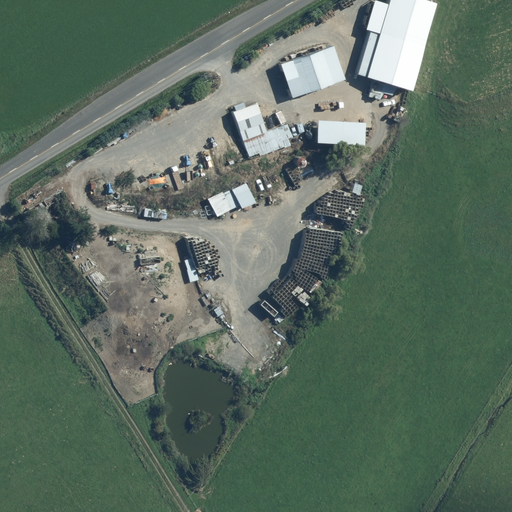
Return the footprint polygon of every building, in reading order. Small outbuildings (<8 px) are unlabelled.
[(397,85),(413,90),(438,3),(427,0),(390,0),(390,4),(375,0),(366,29),(370,30),(357,74),(374,79),(369,97),(379,100),(384,93),(392,95),(397,85)] [(346,79),(334,45),(281,64),(293,97),(346,79)] [(285,148),(291,145),(288,139),(293,137),(287,124),(266,131),(257,103),(246,107),(244,102),(234,106),(236,111),(233,112),(251,159),(284,146),(285,148)] [(366,122),(319,120),(318,143),(365,145),(366,122)] [(307,162),(307,161),(306,159),(305,158),(304,158),(302,157),(300,158),(299,159),(298,160),(297,161),(297,163),(298,165),(299,166),(300,167),(302,167),(304,167),(305,166),(306,165),(307,164),(307,162)] [(256,202),(246,183),(232,189),(240,205),(242,208),(256,202)] [(363,185),(355,183),(352,192),(360,194),(363,185)] [(217,217),(240,205),(232,189),(231,189),(223,193),(222,191),(208,199),(217,217)]
